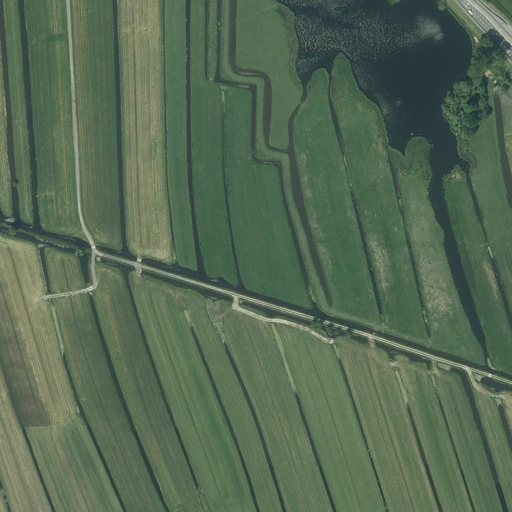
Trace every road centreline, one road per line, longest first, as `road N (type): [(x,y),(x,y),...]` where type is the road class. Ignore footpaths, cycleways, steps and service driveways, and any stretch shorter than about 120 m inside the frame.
road 1 (track): [(511,382),(235,295)]
road 2 (track): [(94,252),(79,216),(67,0)]
road 3 (track): [(235,295),(94,252)]
